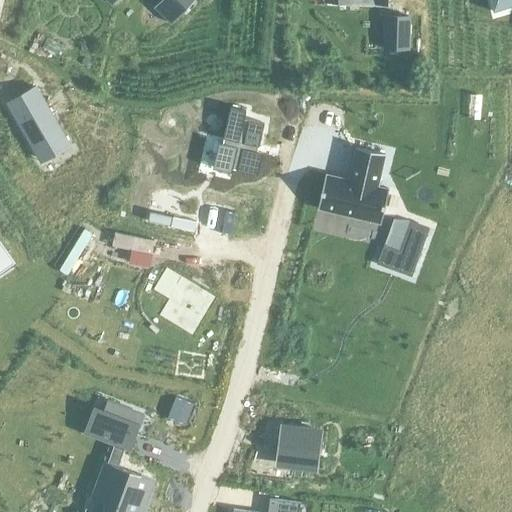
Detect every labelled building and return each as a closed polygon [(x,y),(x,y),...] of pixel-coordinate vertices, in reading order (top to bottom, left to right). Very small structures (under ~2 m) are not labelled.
[(160,0),(155,6),(172,23),(194,0),(160,0)] [(511,0),(489,0),(493,11),(495,11),(494,8),(511,2),(511,0)] [(387,16),(386,48),(406,49),(407,17),(387,16)] [(36,86),(7,103),(39,158),(68,142),(36,86)] [(219,141),(213,168),(232,172),(233,169),(258,175),(263,152),(258,151),(265,122),(244,118),(246,110),(230,107),(222,142),(219,141)] [(326,174),(318,208),(381,223),(389,189),(377,186),(385,153),(357,147),(349,179),(326,174)] [(386,242),(378,263),(411,275),(429,227),(410,220),(400,247),(386,242)] [(115,232),(113,245),(152,253),(155,240),(115,232)] [(0,270),(13,262),(0,243),(0,270)] [(182,276),(159,315),(192,336),(216,297),(182,276)] [(105,503),(101,511),(142,511),(155,480),(141,475),(141,473),(124,467),(130,449),(134,450),(147,415),(114,403),(108,421),(97,417),(90,434),(119,445),(112,463),(105,460),(91,498),(105,503)] [(275,461),(275,463),(301,466),(301,464),(305,429),(280,425),(279,427),(281,427),(277,461),(275,461)] [(258,511),(233,509),(232,511),(299,511),(300,502),(270,498),(267,511),(258,511)]
